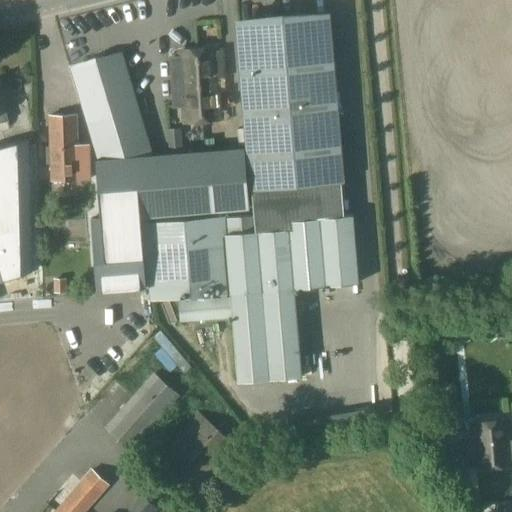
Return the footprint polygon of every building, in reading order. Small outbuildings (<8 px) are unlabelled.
[(305,18),(238,24),(253,215),(225,217),(225,215),(144,222),(151,300),(229,293),(229,295),(231,316),(236,381),(302,375),(294,288),(358,283),(352,215),(320,218),(312,118),(336,116),(327,16),(315,17),(315,14),(304,15),(305,18)] [(215,48),(198,49),(203,120),(220,119),(217,78),(223,77),(221,49),(216,50),(215,48)] [(179,56),(169,57),(173,107),(183,107),(184,121),(203,120),(198,49),(179,51),(179,56)] [(119,55),(74,68),(96,143),(95,143),(97,160),(96,160),(101,217),(91,218),(96,293),(144,289),(139,216),(209,210),(249,207),(244,147),(204,151),(135,156),(133,132),(141,130),(119,55)] [(0,122),(8,121),(5,111),(7,110),(0,83),(0,122)] [(77,145),(76,114),(49,115),(50,147),(47,147),(47,163),(51,163),(51,179),(90,178),(89,145),(77,145)] [(28,139),(0,147),(0,280),(33,271),(28,139)] [(412,189),(412,200),(431,201),(432,190),(412,189)] [(82,240),(82,203),(49,203),(49,215),(63,215),(63,239),(82,240)] [(54,278),(54,292),(66,292),(66,278),(54,278)] [(201,319),(231,316),(229,295),(199,298),(201,319)] [(0,364),(110,357),(108,324),(70,326),(71,342),(0,346),(0,364)] [(105,427),(130,449),(178,395),(152,373),(105,427)] [(173,429),(177,433),(148,466),(189,502),(238,447),(197,410),(184,425),(182,423),(181,423),(179,422),(173,429)] [(476,467),(511,464),(507,420),(471,423),(476,467)] [(83,511),(108,485),(91,470),(53,511),(83,511)] [(154,511),(158,508),(142,493),(128,509),(130,511),(154,511)] [(511,511),(511,498),(496,501),(497,511),(511,511)]
